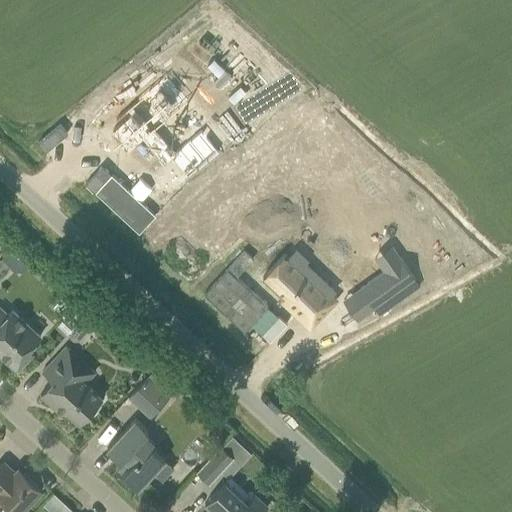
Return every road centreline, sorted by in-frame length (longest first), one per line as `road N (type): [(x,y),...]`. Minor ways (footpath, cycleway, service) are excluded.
road 1 (residential): [(364,511),(0,175)]
road 2 (residential): [(116,511),(0,408)]
